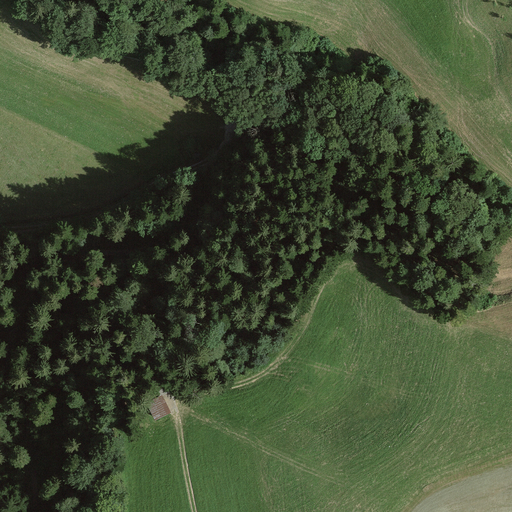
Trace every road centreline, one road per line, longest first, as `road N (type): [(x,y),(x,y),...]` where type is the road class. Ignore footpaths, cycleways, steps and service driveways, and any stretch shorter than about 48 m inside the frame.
road 1 (track): [(19,0),(69,37),(201,83),(228,111),(230,132),(219,154),(122,205),(60,225),(0,229)]
road 2 (track): [(215,156),(165,241),(64,262),(20,309),(12,368),(35,511)]
road 3 (track): [(357,7),(368,121),(230,120)]
road 4 (track): [(26,299),(76,307),(91,389),(129,439)]
